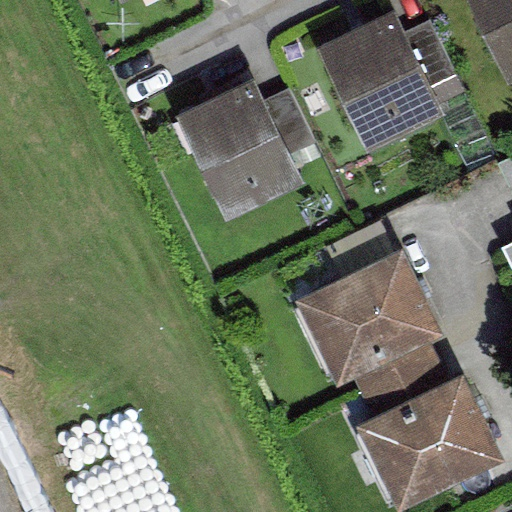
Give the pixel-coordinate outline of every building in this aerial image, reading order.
[(395,0),(390,0),(316,35),(366,140),(445,103),(395,0)] [(511,0),(472,0),(508,72),(511,69),(511,0)] [(254,66),(175,104),(224,207),(304,169),(254,66)] [(511,233),(500,239),(511,263),(511,233)] [(335,372),(350,365),(371,406),(446,369),(425,328),(442,320),(402,236),(295,288),(335,372)] [(371,406),(356,413),(397,496),(501,445),(461,363),(446,369),(371,406)]
